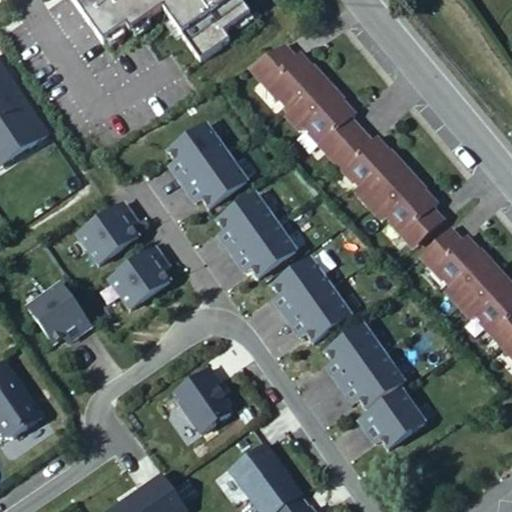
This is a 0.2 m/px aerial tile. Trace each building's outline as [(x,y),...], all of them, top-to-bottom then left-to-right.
[(74,0),(105,43),(128,27),(132,33),(165,10),(202,62),(232,41),(226,33),(253,14),(242,0),(74,0)] [(285,47),(256,65),(271,81),(267,84),(292,112),(324,83),(300,55),(295,59),(285,47)] [(0,66),(0,106),(2,109),(20,97),(0,66)] [(355,117),(324,83),(292,112),(286,117),(300,133),(305,128),(322,147),(326,144),(336,155),(362,132),(351,121),(355,117)] [(49,140),(20,97),(2,109),(0,106),(0,156),(22,142),(29,153),(49,140)] [(231,157),(211,128),(172,155),(179,166),(184,172),(178,176),(187,188),(231,157)] [(372,144),(362,132),(336,155),(347,167),(343,170),(360,189),(355,194),(368,208),(406,174),(376,140),(372,144)] [(22,142),(0,156),(0,172),(29,153),(22,142)] [(231,157),(187,188),(195,200),(201,196),(213,213),(251,186),(231,157)] [(184,172),(179,166),(174,170),(178,176),(184,172)] [(437,208),(406,174),(368,208),(382,223),(386,219),(404,238),(408,234),(419,247),(444,224),(433,212),(437,208)] [(201,196),(195,200),(200,206),(205,202),(201,196)] [(260,198),(221,225),(228,235),(233,241),(227,245),(236,258),(280,226),(260,198)] [(125,205),(79,237),(100,266),(140,238),(128,221),(133,217),(125,205)] [(128,221),(132,227),(138,223),(133,217),(128,221)] [(280,226),(236,258),(244,270),(250,266),(261,282),(300,255),(280,226)] [(464,247),(453,234),(428,257),(439,270),(435,273),(453,292),(447,297),(461,311),(499,277),(468,243),(464,247)] [(228,235),(223,239),(227,245),(233,241),(228,235)] [(156,249),(111,281),(132,311),(171,283),(164,272),(159,265),(165,262),(156,249)] [(159,265),(164,272),(170,268),(165,262),(159,265)] [(335,292),(314,263),(276,290),(283,300),(287,307),(282,311),(290,323),(335,292)] [(250,266),(244,270),(248,276),(254,272),(250,266)] [(511,291),(499,277),(461,311),(474,326),(479,321),(496,341),(500,337),(510,349),(511,347),(511,291)] [(76,331),(79,337),(92,328),(62,285),(29,308),(55,345),(76,331)] [(335,292),(290,323),(299,335),(305,331),(309,337),(316,348),(355,320),(335,292)] [(283,300),(277,305),(282,311),(287,307),(283,300)] [(388,358),(368,330),(329,357),(341,373),(335,377),(344,389),(388,358)] [(76,331),(65,338),(69,344),(79,337),(76,331)] [(305,331),(299,335),(303,341),(309,337),(305,331)] [(388,358),(344,389),(352,402),(358,398),(362,404),(369,414),(408,387),(388,358)] [(42,423),(3,367),(0,369),(0,435),(5,443),(12,444),(42,423)] [(336,367),(331,371),(335,377),(341,373),(336,367)] [(210,375),(174,400),(201,440),(229,421),(231,413),(215,391),(219,389),(210,375)] [(392,454),(433,425),(410,392),(363,425),(372,437),(377,433),(392,454)] [(358,398),(352,402),(357,408),(362,404),(358,398)] [(377,433),(372,437),(379,447),(384,443),(377,433)] [(264,452),(230,477),(255,511),(288,511),(300,503),(301,502),(287,484),(285,486),(274,471),(277,469),(264,452)] [(287,484),(277,469),(274,471),(285,486),(287,484)] [(183,511),(162,480),(116,511),(183,511)] [(191,488),(178,497),(186,508),(199,498),(191,488)] [(288,511),(306,511),(300,503),(288,511)]
